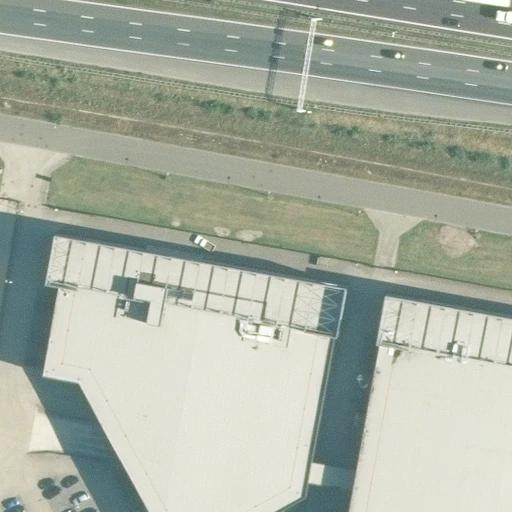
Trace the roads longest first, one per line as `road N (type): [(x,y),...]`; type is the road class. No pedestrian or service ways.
road 1 (unclassified): [(511,221),(0,126)]
road 2 (motorway): [(0,10),(511,83)]
